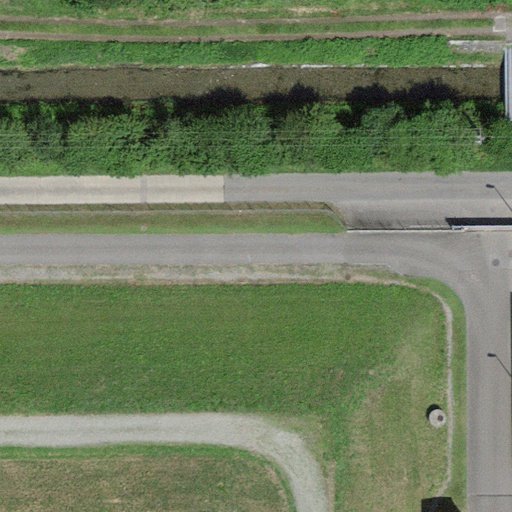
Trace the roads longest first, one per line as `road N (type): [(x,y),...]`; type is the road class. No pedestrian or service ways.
road 1 (track): [(0,254),(421,254),(462,263),(483,278),(495,306),(496,511)]
road 2 (unclassified): [(0,197),(511,194)]
road 3 (track): [(0,33),(511,31)]
road 4 (track): [(0,430),(221,430),(273,440),(298,471),(311,511)]
